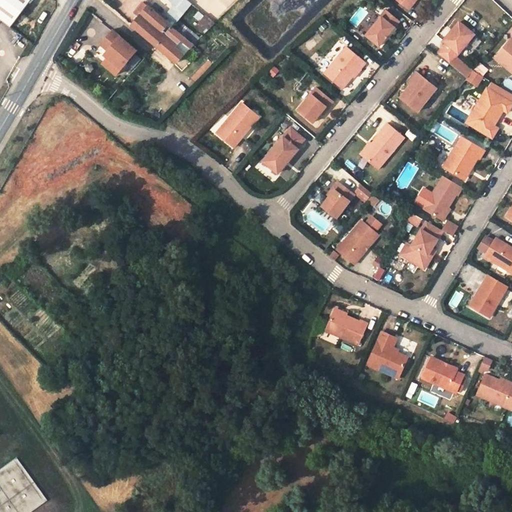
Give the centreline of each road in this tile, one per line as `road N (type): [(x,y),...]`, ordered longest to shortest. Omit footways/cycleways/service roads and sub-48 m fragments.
road 1 (residential): [(270,220),(450,0)]
road 2 (residential): [(34,69),(118,127),(160,137),(207,164),(270,220)]
road 3 (residential): [(422,312),(335,274),(270,220)]
road 4 (residential): [(511,162),(422,312)]
